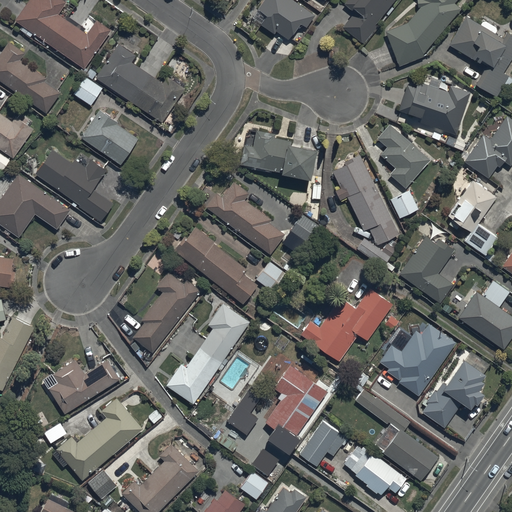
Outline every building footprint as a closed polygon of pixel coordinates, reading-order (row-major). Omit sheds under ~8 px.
[(28,0),(15,20),(84,67),(110,30),(96,20),(86,34),(57,15),(66,1),(63,0),(28,0)] [(263,0),(251,17),(275,34),(277,31),(289,39),(300,24),(306,28),(314,16),(291,0),(263,0)] [(347,0),(344,4),(355,13),(343,27),(363,43),(377,26),(374,24),(384,12),(389,16),(394,9),(390,5),(394,0),(347,0)] [(407,22),(385,30),(398,64),(423,55),(422,53),(461,10),(454,4),(457,0),(415,0),(416,7),(420,7),(407,22)] [(475,84),(496,96),(503,84),(508,87),(511,80),(511,79),(508,77),(509,75),(503,72),(511,57),(511,34),(506,31),(503,38),(495,34),(498,28),(483,19),(480,25),(464,16),(448,44),(486,65),(475,84)] [(372,34),(364,45),(372,51),(380,40),(372,34)] [(0,79),(46,113),(61,93),(45,81),(46,78),(21,60),(25,53),(9,42),(0,54),(0,79)] [(118,46),(95,80),(161,126),(184,91),(166,79),(161,86),(130,65),(135,58),(118,46)] [(84,76),(73,92),(91,104),(102,88),(84,76)] [(407,84),(398,110),(418,117),(417,121),(455,134),(469,92),(449,85),(447,92),(417,82),(416,87),(407,84)] [(99,109),(80,136),(119,165),(138,139),(117,124),(118,123),(99,109)] [(0,148),(13,158),(34,130),(15,116),(12,121),(0,112),(0,148)] [(489,139),(482,134),(463,161),(487,178),(496,165),(499,168),(504,162),(509,166),(511,162),(511,118),(507,115),(489,139)] [(405,187),(429,159),(389,124),(377,138),(387,146),(380,155),(395,168),(390,173),(405,187)] [(316,150),(290,144),(290,141),(274,137),(275,134),(256,130),(256,132),(249,130),(246,144),(244,143),(239,164),(310,179),(316,150)] [(53,149),(35,173),(100,222),(114,203),(94,188),(107,171),(91,159),(85,167),(74,159),(71,163),(53,149)] [(0,152),(0,167),(3,170),(10,160),(0,152)] [(377,244),(399,233),(360,154),(344,162),(345,165),(332,171),(340,188),(335,190),(340,200),(346,197),(363,231),(369,228),(377,244)] [(19,174),(0,201),(0,223),(19,237),(36,214),(57,229),(70,210),(19,174)] [(473,179),(447,214),(452,218),(448,224),(456,230),(460,224),(471,232),(464,241),(484,255),(483,257),(497,267),(500,262),(494,257),(496,255),(488,250),(497,238),(477,223),(496,196),(473,179)] [(216,193),(205,206),(269,254),(284,234),(269,222),(271,219),(244,199),(249,193),(234,182),(222,197),(216,193)] [(320,185),(312,185),(312,198),(320,198),(320,185)] [(409,190),(389,199),(399,219),(418,209),(409,190)] [(302,214),(290,230),(305,242),(317,226),(302,214)] [(170,247),(242,304),(257,284),(243,273),(246,268),(213,243),(214,241),(194,226),(185,238),(180,234),(170,247)] [(426,236),(399,273),(439,302),(452,284),(438,273),(455,250),(439,239),(436,243),(426,236)] [(381,250),(363,238),(356,249),(382,268),(395,249),(387,243),(381,250)] [(511,250),(502,265),(511,272),(511,250)] [(0,285),(14,287),(16,272),(12,271),(14,258),(0,256),(0,285)] [(269,260),(256,279),(273,292),(287,274),(269,260)] [(133,336),(152,351),(201,290),(187,279),(183,284),(168,271),(156,286),(163,292),(141,319),(144,322),(133,336)] [(467,303),(457,316),(503,349),(511,336),(511,315),(499,307),(510,292),(493,280),(482,295),(472,288),(464,300),(467,303)] [(359,334),(366,339),(392,304),(369,287),(355,307),(340,296),(319,326),(310,320),(301,334),(339,361),(359,334)] [(166,385),(193,403),(249,321),(223,303),(208,325),(212,328),(186,367),(181,363),(166,385)] [(390,314),(382,325),(391,332),(399,321),(390,314)] [(0,388),(2,390),(35,326),(14,315),(2,338),(0,336),(0,388)] [(392,344),(379,362),(388,368),(385,372),(419,395),(456,342),(428,324),(421,335),(414,331),(401,351),(392,344)] [(463,347),(421,411),(445,426),(461,403),(469,409),(473,402),(477,404),(484,393),(479,390),(484,382),(481,380),(485,374),(484,373),(489,365),(463,347)] [(57,400),(64,413),(118,379),(107,360),(84,374),(75,359),(42,380),(42,381),(42,382),(41,382),(41,383),(41,384),(42,384),(42,385),(42,386),(42,387),(43,387),(43,388),(52,402),(57,400)] [(326,392),(289,365),(273,387),(282,392),(271,408),(273,409),(264,421),(274,428),(267,438),(288,454),(300,438),(295,434),(326,392)] [(251,385),(226,421),(246,434),(258,417),(250,412),(263,393),(251,385)] [(400,428),(403,430),(409,421),(364,388),(355,400),(387,422),(388,421),(390,423),(399,429),(400,428)] [(82,479),(96,467),(100,471),(108,464),(105,460),(142,428),(116,397),(100,411),(106,418),(77,441),(71,435),(51,452),(64,467),(68,463),(82,479)] [(308,441),(299,454),(316,466),(327,451),(333,455),(341,444),(344,445),(348,439),(323,421),(314,433),(312,432),(307,440),(308,441)] [(60,422),(44,432),(51,443),(66,433),(60,422)] [(399,429),(390,423),(375,444),(383,450),(382,451),(421,479),(438,456),(403,430),(400,428),(399,429)] [(122,492),(141,511),(156,511),(198,471),(171,443),(158,455),(164,461),(139,486),(134,480),(122,492)] [(357,446),(343,463),(355,473),(354,474),(367,484),(366,485),(377,493),(378,492),(381,494),(387,487),(395,492),(406,477),(372,452),(371,453),(362,446),(361,448),(357,446)] [(279,460),(263,448),(252,464),(268,476),(279,460)] [(103,470),(87,483),(100,498),(115,485),(103,470)] [(250,471),(240,488),(256,498),(267,481),(250,471)] [(295,511),(306,497),(294,488),(291,492),(283,486),(265,511),(261,508),(258,511),(295,511)] [(238,511),(244,504),(224,489),(216,500),(213,498),(203,511),(238,511)] [(75,511),(66,507),(69,502),(51,493),(40,511),(75,511)]
